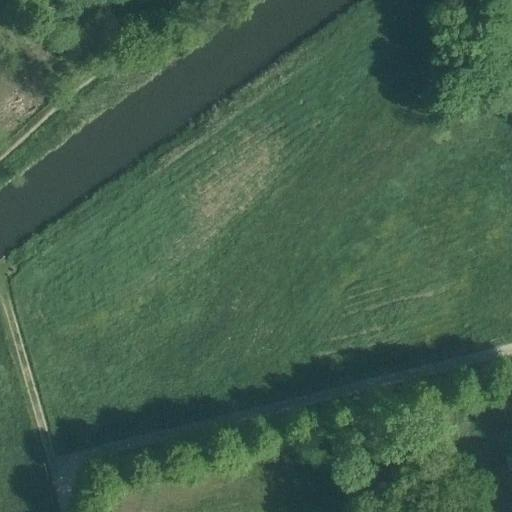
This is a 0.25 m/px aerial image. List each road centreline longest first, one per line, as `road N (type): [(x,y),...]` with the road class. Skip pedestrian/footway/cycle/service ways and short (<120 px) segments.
road 1 (track): [(55,470),(86,451),(511,351)]
road 2 (track): [(55,470),(0,278)]
